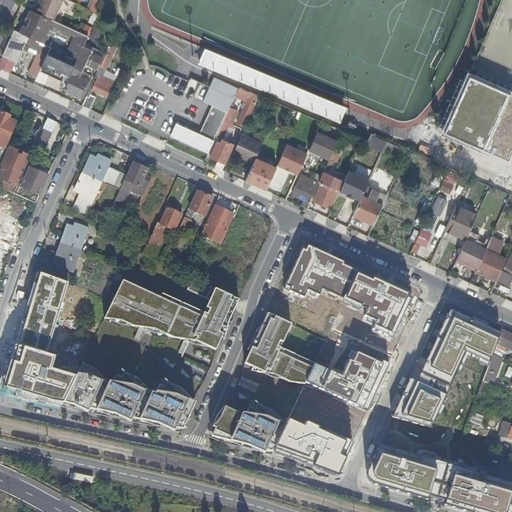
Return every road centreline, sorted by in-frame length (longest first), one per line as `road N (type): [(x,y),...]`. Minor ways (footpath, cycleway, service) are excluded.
road 1 (primary): [(271,511),(0,447)]
road 2 (residential): [(290,214),(191,454)]
road 3 (residential): [(342,492),(438,281)]
road 4 (residential): [(84,120),(290,214)]
road 5 (residential): [(84,120),(13,271),(0,321)]
road 6 (residential): [(191,454),(0,410)]
road 7 (residential): [(290,214),(438,281)]
road 8 (residential): [(342,492),(191,454)]
